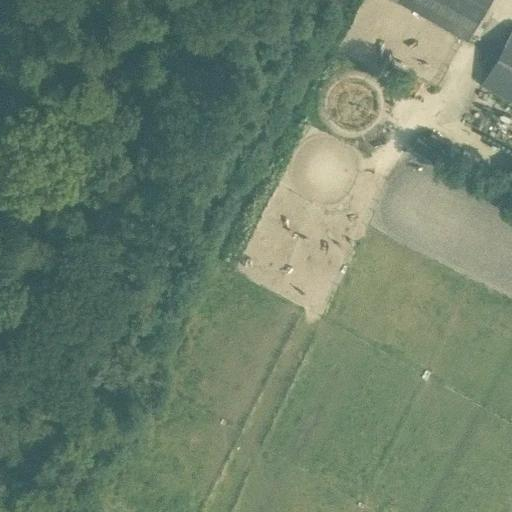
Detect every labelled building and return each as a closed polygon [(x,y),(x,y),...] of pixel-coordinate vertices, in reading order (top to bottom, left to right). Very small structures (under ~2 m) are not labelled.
[(488,0),(402,0),(466,38),(488,0)] [(511,99),(511,30),(482,83),(511,99)] [(413,150),(437,156),(440,144),(416,138),(413,150)] [(511,167),(502,186),(511,191),(511,167)] [(40,442),(5,423),(0,432),(0,458),(24,472),(40,442)]
